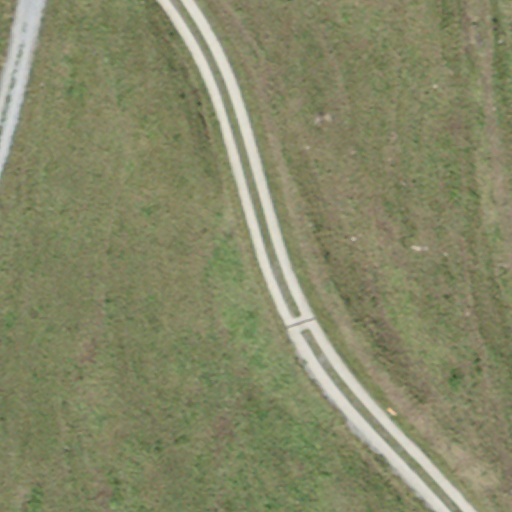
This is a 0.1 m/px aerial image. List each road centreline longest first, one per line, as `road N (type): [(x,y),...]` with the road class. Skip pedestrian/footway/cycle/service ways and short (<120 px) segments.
road 1 (track): [(170,0),(195,28),(283,273),(327,358),(455,511)]
road 2 (track): [(33,0),(0,128)]
